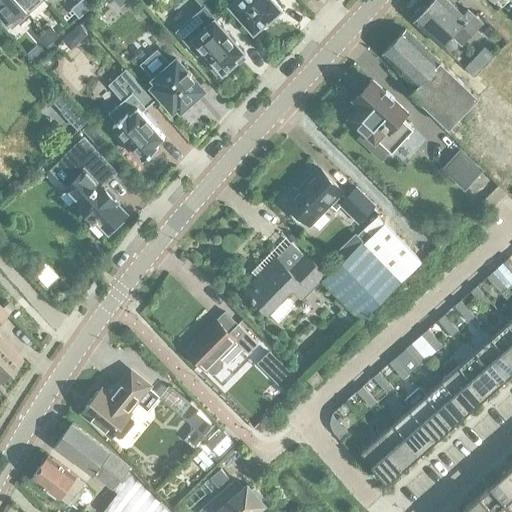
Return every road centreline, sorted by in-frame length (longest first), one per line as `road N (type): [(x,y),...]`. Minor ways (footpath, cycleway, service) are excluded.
road 1 (residential): [(79,344),(173,225),(379,0)]
road 2 (residential): [(380,511),(311,434),(307,413),(511,228)]
road 3 (residential): [(0,472),(79,344)]
